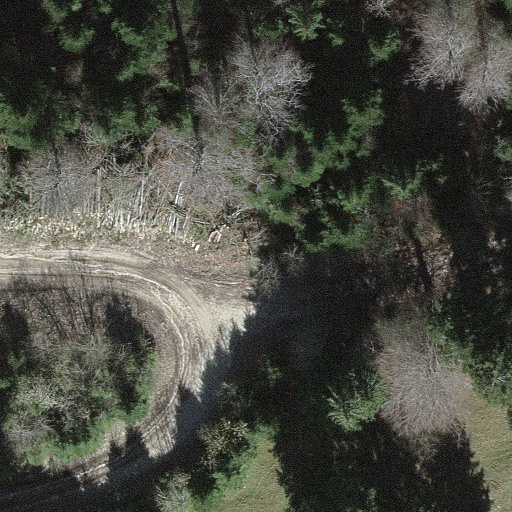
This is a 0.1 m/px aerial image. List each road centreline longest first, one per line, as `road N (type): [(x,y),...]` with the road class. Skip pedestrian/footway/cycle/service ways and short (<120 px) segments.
road 1 (track): [(0,264),(135,273),(177,290),(201,325),(191,408),(152,444),(75,489),(0,507)]
road 2 (track): [(201,325),(511,251)]
